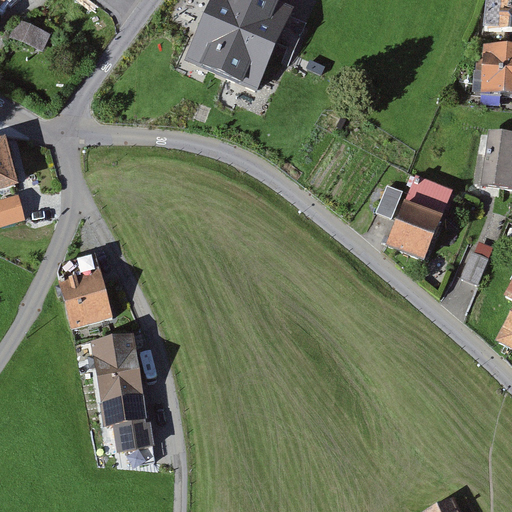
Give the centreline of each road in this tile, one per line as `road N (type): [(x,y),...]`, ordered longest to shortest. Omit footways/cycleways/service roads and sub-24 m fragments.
road 1 (residential): [(58,135),(156,138),(220,151),(272,179),(511,382)]
road 2 (unclassified): [(76,193),(119,258),(167,387),(181,511)]
road 3 (residential): [(76,193),(33,311),(0,363)]
road 4 (residential): [(154,0),(58,135)]
